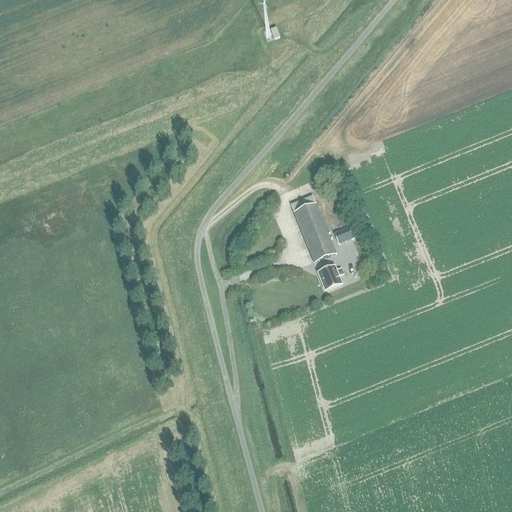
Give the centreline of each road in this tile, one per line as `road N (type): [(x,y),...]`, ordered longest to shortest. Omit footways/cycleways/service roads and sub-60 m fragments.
road 1 (unclassified): [(261,511),(197,261),(198,234),(394,0)]
road 2 (track): [(390,4),(374,5),(325,51),(293,38),(269,46)]
